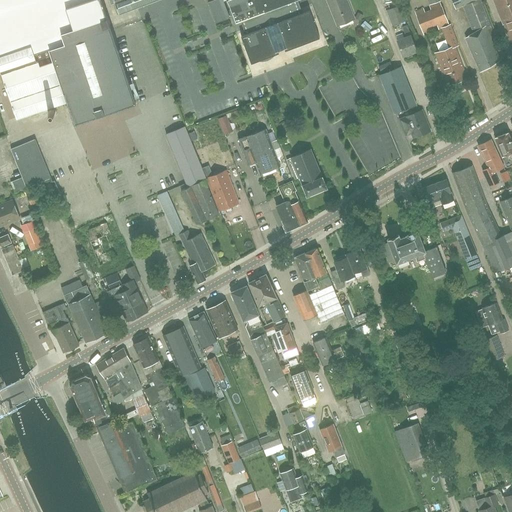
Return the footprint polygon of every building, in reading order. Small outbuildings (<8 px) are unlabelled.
[(43,51),(60,103),(67,101),(75,123),(135,103),(101,0),(0,0),(0,53),(29,43),(33,54),(43,51)] [(227,0),(236,23),(240,21),(245,34),(241,36),(251,63),(257,61),(260,62),(262,62),(265,61),(267,61),(270,59),(272,58),(273,57),(275,54),(279,53),(278,51),(284,48),(285,51),(320,38),(309,10),(302,12),(297,0),(114,0),(119,14),(157,0),(227,0)] [(222,0),(213,0),(209,2),(217,23),(230,18),(222,0)] [(326,0),(337,25),(355,18),(347,0),(326,0)] [(493,32),(480,0),(452,0),(456,8),(463,5),(474,33),(466,37),(480,71),(500,60),(492,42),(497,40),(494,31),(493,32)] [(511,40),(511,0),(493,0),(503,25),(505,24),(507,30),(505,31),(510,41),(511,40)] [(437,25),(438,29),(441,28),(449,25),(447,20),(448,20),(445,14),(442,6),(442,7),(441,5),(440,2),(429,6),(431,10),(425,12),(423,8),(415,12),(424,35),(432,32),(431,27),(437,25)] [(392,26),(407,20),(401,4),(386,10),(392,26)] [(403,57),(417,52),(407,25),(402,27),(406,36),(397,40),(403,57)] [(449,48),(439,52),(435,53),(447,85),(467,77),(455,47),(458,46),(459,46),(454,34),(445,38),(446,40),(449,48)] [(29,43),(0,53),(0,73),(2,72),(17,118),(60,103),(43,51),(33,54),(29,43)] [(395,113),(416,105),(401,67),(379,75),(395,113)] [(421,110),(405,116),(406,117),(401,119),(407,134),(412,132),(414,137),(430,131),(421,110)] [(227,115),(218,118),(224,133),(232,130),(227,115)] [(166,134),(188,187),(192,185),(208,218),(219,213),(205,180),(206,179),(201,167),(202,167),(185,126),(166,134)] [(279,147),(277,140),(271,142),(266,128),(239,138),(248,165),(255,162),(259,173),(280,165),(274,149),(279,147)] [(507,167),(511,164),(511,140),(509,132),(495,137),(507,167)] [(11,149),(22,177),(12,181),(11,181),(11,182),(15,192),(16,192),(27,187),(51,177),(35,139),(11,149)] [(480,145),(478,146),(489,168),(483,170),(485,175),(490,186),(495,184),(499,182),(494,172),(504,167),(491,140),(480,145)] [(311,149),(291,158),(293,164),(289,166),(294,179),(299,177),(306,196),(327,188),(311,149)] [(472,167),(454,174),(468,212),(467,213),(482,244),(494,272),(502,269),(502,270),(511,265),(511,246),(507,233),(505,234),(501,236),(486,205),(472,167)] [(211,176),(206,177),(207,179),(219,210),(229,206),(239,202),(226,170),(220,172),(216,173),(211,176)] [(454,199),(451,192),(446,179),(434,183),(441,199),(442,203),(454,199)] [(287,231),(308,221),(295,191),(297,191),(292,180),(278,187),(286,203),(277,207),(287,231)] [(31,205),(56,195),(50,183),(26,193),(31,205)] [(441,199),(434,183),(423,188),(430,208),(435,206),(433,202),(440,200),(441,204),(442,203),(441,199)] [(197,224),(208,218),(192,185),(188,187),(181,190),(197,224)] [(167,191),(157,195),(174,233),(184,229),(167,191)] [(0,225),(20,218),(13,200),(0,205),(0,225)] [(465,222),(461,213),(455,215),(455,217),(440,223),(444,231),(445,235),(454,232),(465,259),(477,253),(465,222)] [(35,227),(23,232),(31,250),(43,246),(35,227)] [(202,270),(216,264),(201,232),(192,237),(188,230),(179,234),(193,264),(197,262),(202,270)] [(417,261),(425,258),(432,278),(446,272),(437,246),(425,251),(417,231),(407,235),(400,238),(399,234),(388,238),(390,242),(384,244),(390,261),(396,258),(397,262),(408,259),(407,258),(415,255),(417,261)] [(0,236),(0,245),(1,247),(12,242),(8,233),(0,236)] [(12,275),(24,270),(13,244),(2,249),(12,275)] [(345,314),(327,272),(317,248),(305,252),(333,319),(345,314)] [(346,254),(348,257),(353,272),(361,269),(363,277),(370,274),(367,266),(366,267),(360,249),(346,254)] [(308,294),(316,314),(317,314),(321,324),(333,319),(305,252),(294,257),(307,289),(312,288),(314,292),(308,294)] [(354,275),(353,272),(348,257),(334,262),(337,269),(340,276),(333,278),(337,289),(345,286),(342,279),(354,275)] [(86,280),(94,276),(87,259),(79,263),(86,280)] [(197,262),(193,264),(189,266),(197,283),(206,279),(202,270),(197,262)] [(249,282),(266,324),(275,321),(285,315),(266,274),(249,282)] [(134,306),(138,315),(147,311),(133,279),(122,285),(133,307),(134,306)] [(104,299),(95,303),(91,294),(90,294),(86,285),(64,295),(85,342),(108,332),(99,312),(108,308),(104,299)] [(133,307),(122,285),(108,291),(111,298),(115,296),(126,321),(138,315),(134,306),(133,307)] [(251,339),(266,333),(263,326),(246,286),(239,289),(231,292),(243,320),(245,320),(247,323),(245,327),(251,339)] [(303,319),(316,314),(308,294),(306,290),(293,295),(303,319)] [(219,337),(238,328),(225,301),(207,309),(219,337)] [(505,320),(503,321),(496,302),(486,306),(493,323),(496,322),(501,333),(509,329),(505,320)] [(67,318),(63,310),(66,309),(63,303),(61,304),(42,312),(49,326),(51,325),(63,352),(79,345),(69,322),(68,318),(67,318)] [(349,303),(343,306),(348,321),(349,321),(351,327),(359,324),(356,317),(354,318),(349,303)] [(493,323),(486,306),(482,307),(483,309),(476,311),(482,327),(493,323)] [(204,311),(196,315),(189,318),(202,347),(210,343),(217,339),(204,311)] [(357,327),(355,328),(358,336),(380,329),(377,320),(357,327)] [(266,324),(263,326),(266,333),(267,336),(269,341),(273,340),(279,337),(283,349),(281,350),(281,352),(284,359),(290,357),(298,354),(287,323),(277,326),(275,321),(266,324)] [(163,335),(180,376),(201,368),(183,327),(163,335)] [(269,341),(266,333),(251,339),(269,382),(271,381),(279,378),(284,376),(284,374),(282,369),(269,341)] [(484,340),(480,342),(488,362),(505,356),(497,335),(484,340)] [(168,434),(184,426),(174,399),(167,386),(168,385),(160,367),(162,366),(148,337),(133,344),(141,360),(139,361),(149,383),(153,381),(154,385),(144,390),(152,406),(155,405),(168,434)] [(322,365),(335,359),(335,360),(337,359),(338,361),(345,358),(344,356),(340,347),(331,350),(326,337),(313,342),(322,365)] [(243,350),(244,350),(239,341),(227,346),(231,356),(233,355),(236,361),(246,357),(243,350)] [(358,347),(356,341),(352,343),(354,348),(352,349),(354,355),(352,356),(354,362),(357,361),(358,364),(364,361),(362,358),(363,358),(358,347)] [(123,348),(96,365),(104,378),(109,387),(114,396),(118,403),(125,399),(124,398),(130,395),(131,398),(139,417),(151,412),(143,393),(141,388),(142,388),(129,358),(123,348)] [(217,382),(225,378),(215,356),(207,360),(217,382)] [(288,362),(290,366),(298,363),(296,358),(288,361),(288,362)] [(182,378),(181,378),(192,402),(215,392),(205,368),(200,370),(182,378)] [(306,370),(298,373),(291,376),(299,398),(301,397),(304,406),(310,404),(316,401),(313,393),(314,392),(306,370)] [(92,434),(118,422),(117,419),(113,420),(95,379),(92,380),(90,377),(85,375),(72,381),(70,386),(78,404),(85,419),(92,434)] [(452,402),(458,402),(465,401),(465,396),(464,393),(457,395),(457,396),(451,398),(452,402)] [(364,414),(372,411),(368,401),(360,404),(358,398),(347,402),(353,418),(364,414)] [(300,409),(298,404),(287,409),(293,424),(304,419),(300,409)] [(305,418),(309,428),(313,426),(315,414),(305,418)] [(205,424),(204,424),(203,421),(189,427),(199,452),(213,446),(206,430),(208,430),(205,424)] [(303,431),(300,432),(293,435),(300,451),(301,451),(303,456),(305,457),(309,455),(314,453),(315,451),(313,446),(306,429),(308,429),(305,421),(300,423),(300,424),(303,431)] [(418,422),(394,431),(406,462),(407,461),(430,453),(418,422)] [(346,459),(344,454),(344,453),(333,424),(320,429),(329,451),(333,450),(338,462),(346,459)] [(264,450),(282,443),(278,431),(260,438),(259,438),(264,450)] [(228,464),(240,459),(233,441),(221,446),(228,464)] [(110,464),(125,456),(120,447),(105,455),(110,464)] [(130,465),(125,456),(110,464),(115,473),(130,465)] [(217,511),(224,510),(211,477),(203,456),(197,458),(200,464),(216,505),(215,505),(217,511)] [(284,469),(294,467),(293,460),(282,463),(284,469)] [(130,465),(115,473),(119,482),(134,474),(130,465)] [(300,494),(308,491),(302,475),(297,477),(293,468),(287,470),(280,473),(291,502),(301,498),(300,494)] [(178,511),(200,502),(207,499),(205,494),(208,492),(205,486),(206,484),(204,481),(202,480),(200,474),(196,476),(193,470),(192,470),(193,472),(148,493),(148,491),(147,492),(149,498),(143,501),(148,511),(178,511)] [(119,482),(124,490),(139,483),(134,474),(119,482)] [(488,507),(479,510),(479,511),(495,511),(494,506),(498,504),(494,494),(485,497),(485,498),(488,507)]
